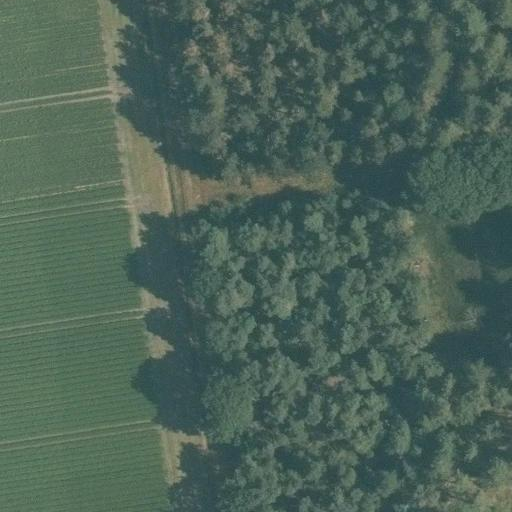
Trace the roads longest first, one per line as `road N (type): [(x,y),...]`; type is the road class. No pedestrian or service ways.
road 1 (track): [(234,511),(172,0)]
road 2 (track): [(199,183),(511,142)]
